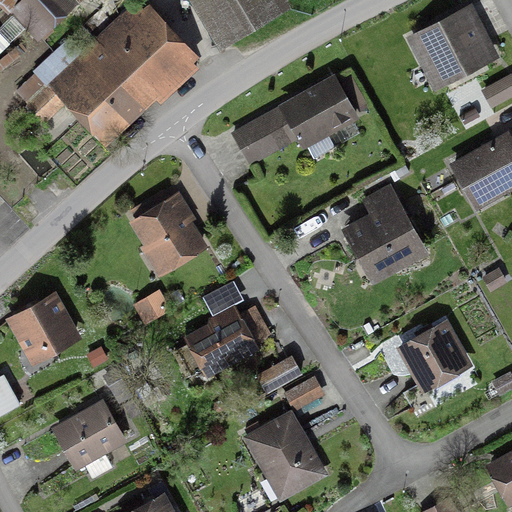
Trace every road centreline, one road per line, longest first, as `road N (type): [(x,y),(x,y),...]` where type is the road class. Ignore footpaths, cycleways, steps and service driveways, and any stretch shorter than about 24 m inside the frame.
road 1 (residential): [(175,123),(405,465),(511,405)]
road 2 (residential): [(175,123),(0,279)]
road 3 (residential): [(326,28),(175,123)]
